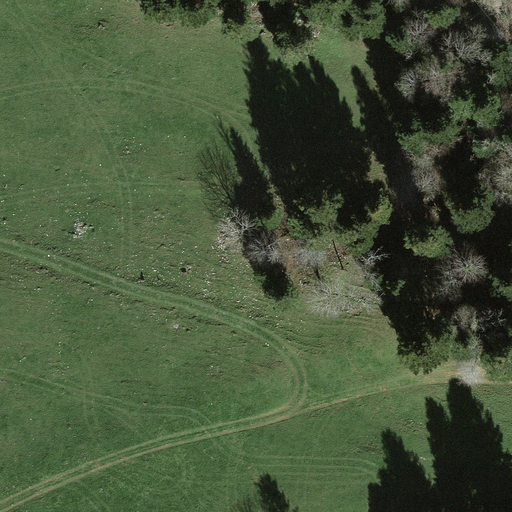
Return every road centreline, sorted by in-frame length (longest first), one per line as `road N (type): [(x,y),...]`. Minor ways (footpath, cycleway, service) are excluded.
road 1 (track): [(0,507),(130,453),(272,417),(298,392),(294,365),(260,333),(0,246)]
road 2 (track): [(298,392),(511,378)]
